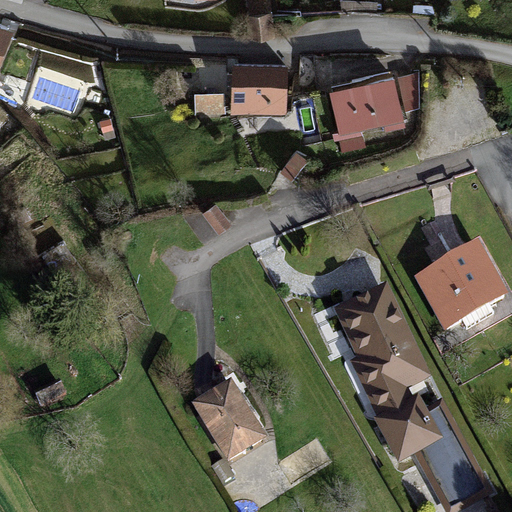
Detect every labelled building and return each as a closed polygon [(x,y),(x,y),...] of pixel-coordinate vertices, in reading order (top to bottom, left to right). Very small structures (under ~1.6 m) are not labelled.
[(246,0),(248,11),(268,10),(266,0),(246,0)] [(375,0),(366,0),(339,0),(341,9),(374,10),(375,0)] [(251,36),(271,34),(269,14),(268,10),(248,11),(248,17),(251,36)] [(282,111),(284,64),(234,63),(234,71),(226,71),(226,88),(233,88),(233,109),(282,111)] [(400,116),(392,77),(352,85),(332,90),(340,129),(360,124),(400,116)] [(419,96),(419,78),(399,83),(402,100),(419,96)] [(351,79),(331,83),(332,90),(352,85),(351,79)] [(222,112),(222,93),(197,94),(198,113),(222,112)] [(362,133),(360,124),(340,129),(333,130),(335,139),(362,133)] [(291,178),(307,157),(295,148),(280,169),(291,178)] [(229,222),(214,203),(204,211),(219,230),(229,222)] [(41,253),(59,242),(52,229),(33,240),(36,244),(41,253)] [(42,282),(76,260),(64,240),(59,242),(41,253),(36,244),(24,252),(42,282)] [(488,306),(503,298),(476,248),(419,280),(446,329),(461,321),(488,306)] [(424,376),(384,295),(341,316),(364,362),(358,366),(375,400),(384,396),(395,417),(385,422),(382,424),(401,459),(418,450),(451,511),(487,493),(441,408),(424,417),(417,404),(411,407),(401,387),(424,376)] [(465,329),(492,314),(488,306),(461,321),(465,329)] [(64,394),(58,383),(36,394),(41,405),(64,394)] [(252,423),(244,410),(229,386),(195,407),(228,460),(262,439),(252,423)] [(395,417),(384,396),(375,400),(385,422),(395,417)] [(258,419),(250,406),(244,410),(252,423),(258,419)] [(233,476),(223,460),(211,468),(222,484),(233,476)]
